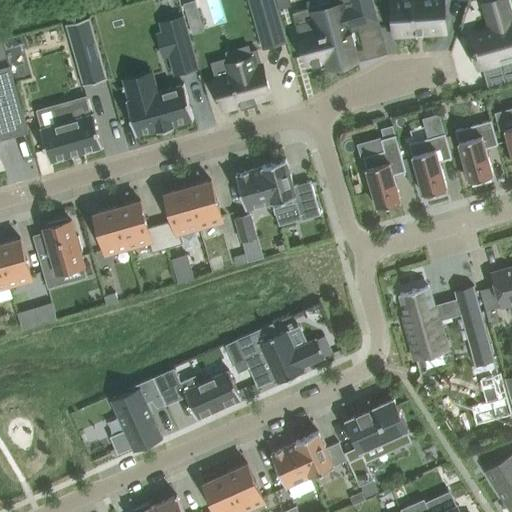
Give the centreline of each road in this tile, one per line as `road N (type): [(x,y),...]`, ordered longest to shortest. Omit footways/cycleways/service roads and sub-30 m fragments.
road 1 (residential): [(57,511),(358,379),(377,360),(379,334),(365,253)]
road 2 (residential): [(315,114),(0,204)]
road 3 (residential): [(511,214),(365,253)]
road 4 (residential): [(365,253),(315,114)]
